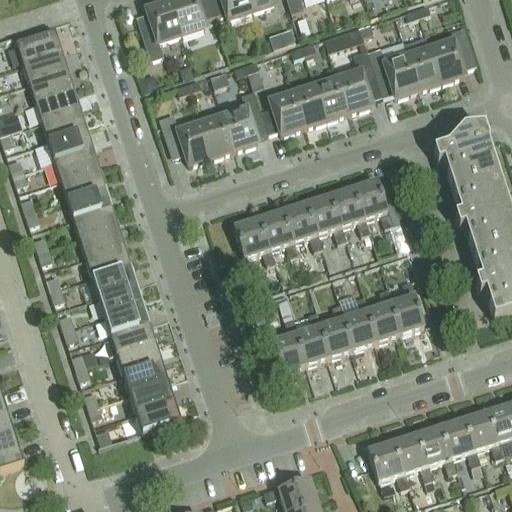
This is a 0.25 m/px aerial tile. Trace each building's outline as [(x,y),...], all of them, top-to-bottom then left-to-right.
[(213,0),(206,3),(213,24),(225,20),(228,28),(251,20),(244,0),(213,0)] [(244,0),(251,20),(275,12),(272,4),(284,1),(283,0),(244,0)] [(283,0),(284,1),(291,22),(303,18),(299,4),(312,0),(283,0)] [(193,2),(169,9),(180,43),(204,36),(202,28),(213,24),(206,3),(194,6),(193,2)] [(158,51),(180,43),(169,9),(146,17),(147,22),(135,26),(149,69),(163,64),(158,51)] [(419,25),(430,21),(427,13),(416,17),(419,25)] [(416,17),(405,20),(408,29),(419,25),(416,17)] [(310,39),(305,24),(296,27),(301,42),(310,39)] [(361,44),(372,40),(369,32),(358,36),(361,44)] [(358,36),(347,39),(350,48),(361,44),(358,36)] [(452,49),(429,57),(440,90),(463,83),(462,78),(476,74),(463,36),(449,40),(452,49)] [(0,50),(13,46),(22,72),(61,59),(54,39),(39,44),(37,37),(0,49),(0,50)] [(294,50),(290,37),(280,40),(284,53),(285,53),(294,50)] [(304,63),(315,59),(312,51),(301,54),(304,63)] [(301,54),(290,58),(293,66),(304,63),(301,54)] [(429,57),(406,64),(417,98),(440,90),(429,57)] [(67,78),(61,59),(22,72),(28,91),(67,78)] [(394,105),(417,98),(406,64),(383,72),(394,105)] [(247,81),(258,78),(255,69),(244,73),(247,81)] [(183,85),(193,82),(190,73),(183,75),(181,79),(183,85)] [(244,73),(233,77),(236,85),(247,81),(244,73)] [(73,98),(67,78),(28,91),(34,111),(73,98)] [(360,79),(337,87),(348,121),(371,113),(360,79)] [(140,87),(143,98),(157,94),(153,82),(140,87)] [(337,87),(314,94),(326,128),(348,121),(337,87)] [(189,100),(200,97),(198,88),(187,92),(189,100)] [(187,92),(176,95),(178,104),(189,100),(187,92)] [(314,94),(292,102),(303,135),(326,128),(314,94)] [(80,118),(73,98),(34,111),(41,130),(80,118)] [(280,143),(303,135),(292,102),(269,109),(272,116),(260,120),(267,142),(279,138),(280,143)] [(246,117),(223,124),(234,158),(257,150),(246,117)] [(86,137),(80,118),(41,130),(47,150),(86,137)] [(0,125),(0,143),(11,140),(20,137),(15,121),(0,125)] [(188,173),(211,166),(200,132),(177,139),(172,123),(159,128),(170,161),(183,157),(188,173)] [(223,124),(200,132),(211,166),(234,158),(223,124)] [(92,157),(86,137),(47,150),(53,169),(92,157)] [(462,139),(446,156),(433,161),(437,173),(442,172),(451,199),(497,185),(486,152),(487,152),(487,150),(483,137),(462,139)] [(11,140),(0,143),(0,144),(4,155),(15,151),(11,140)] [(98,176),(92,157),(53,169),(59,189),(98,176)] [(24,179),(19,167),(9,171),(13,183),(24,179)] [(105,196),(98,176),(59,189),(66,208),(105,196)] [(13,183),(17,195),(28,191),(24,179),(13,183)] [(463,238),(472,264),(511,251),(511,232),(497,185),(451,199),(460,225),(454,227),(458,240),(463,238)] [(400,231),(398,225),(386,187),(376,190),(386,220),(388,219),(393,234),(394,233),(400,231)] [(362,228),(365,227),(380,222),(385,236),(393,234),(388,219),(386,220),(376,190),(376,189),(351,197),(362,228)] [(111,215),(105,196),(66,208),(72,228),(111,215)] [(338,235),(341,234),(356,230),(361,244),(369,241),(365,227),(362,228),(351,197),(328,204),(338,235)] [(315,243),(318,242),(333,237),(337,252),(346,249),(341,234),(338,235),(328,204),(304,212),(315,243)] [(35,218),(31,206),(21,210),(25,221),(35,218)] [(291,251),(294,250),(309,245),(313,259),(322,256),(318,242),(315,243),(304,212),(281,219),(291,251)] [(117,235),(111,215),(72,228),(78,247),(117,235)] [(25,221),(29,233),(39,230),(35,218),(25,221)] [(281,219),(257,227),(268,259),(271,258),(286,253),(290,267),(299,264),(294,250),(291,251),(281,219)] [(243,267),(244,266),(262,261),(267,274),(275,272),(271,258),(268,259),(257,227),(233,235),(243,267)] [(124,254),(117,235),(78,247),(85,267),(124,254)] [(34,248),(38,260),(48,257),(45,245),(34,248)] [(484,303),(492,328),(511,321),(511,251),(472,264),(480,291),(475,292),(479,305),(484,303)] [(130,274),(124,254),(85,267),(91,286),(130,274)] [(48,257),(38,260),(41,272),(52,269),(48,257)] [(136,293),(130,274),(91,286),(97,306),(136,293)] [(228,291),(239,287),(235,276),(224,279),(228,291)] [(61,296),(57,284),(46,287),(50,299),(61,296)] [(407,305),(391,310),(388,311),(399,343),(423,335),(413,305),(415,304),(410,289),(402,291),(407,305)] [(136,293),(97,306),(104,325),(143,313),(136,293)] [(65,308),(61,296),(50,299),(54,311),(65,308)] [(382,313),(368,317),(365,319),(375,351),(399,343),(388,311),(391,310),(387,296),(378,299),(382,313)] [(284,330),(293,327),(286,305),(277,308),(284,330)] [(359,320),(345,325),(341,326),(352,358),(375,351),(365,319),(368,317),(364,305),(355,308),(359,320)] [(336,328),(321,333),(318,334),(328,366),(352,358),(341,326),(345,325),(340,312),(332,315),(336,328)] [(149,332),(143,313),(104,325),(110,345),(149,332)] [(312,336),(298,340),(294,342),(304,374),(328,366),(318,334),(321,333),(317,320),(308,323),(312,336)] [(59,326),(62,338),(73,334),(69,323),(59,326)] [(280,381),(304,374),(294,342),(298,340),(294,327),(284,330),(289,344),(270,350),(280,381)] [(155,352),(149,332),(110,345),(116,364),(155,352)] [(73,334),(62,338),(66,350),(77,346),(73,334)] [(162,371),(155,352),(116,364),(122,384),(162,371)] [(93,358),(82,361),(86,373),(96,370),(93,358)] [(71,365),(75,377),(86,373),(82,361),(71,365)] [(168,391),(162,371),(122,384),(129,403),(168,391)] [(75,377),(78,388),(90,385),(86,373),(75,377)] [(174,410),(168,391),(129,403),(135,423),(174,410)] [(0,400),(0,437),(11,434),(0,400)] [(98,412),(95,400),(83,404),(87,416),(98,412)] [(180,430),(174,410),(135,423),(141,441),(100,455),(100,456),(141,442),(180,430)] [(87,416),(91,428),(102,424),(98,412),(87,416)] [(511,418),(510,412),(487,420),(497,452),(499,451),(511,447),(511,418)] [(497,452),(487,420),(463,427),(474,460),(475,459),(490,454),(494,467),(503,465),(499,451),(497,452)] [(474,460),(463,427),(440,435),(450,467),(451,467),(466,462),(470,475),(480,472),(475,459),(474,460)] [(11,434),(0,437),(0,478),(23,471),(11,434)] [(426,475),(428,474),(442,470),(446,483),(456,480),(451,467),(450,467),(440,435),(416,443),(426,475)] [(96,443),(99,455),(110,451),(107,439),(96,443)] [(402,482),(404,482),(419,477),(423,490),(424,490),(432,488),(432,487),(428,474),(426,475),(416,443),(392,450),(402,482)] [(367,458),(377,490),(395,485),(399,498),(408,495),(404,482),(402,482),(392,450),(367,458)] [(278,498),(277,496),(265,500),(268,510),(280,507),(282,511),(316,511),(309,488),(278,498)] [(432,488),(424,490),(426,498),(434,495),(432,488)]
